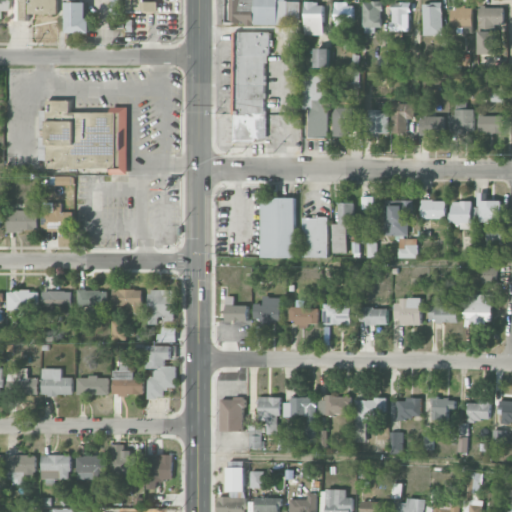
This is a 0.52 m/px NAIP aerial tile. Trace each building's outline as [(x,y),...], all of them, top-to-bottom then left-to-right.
[(12,0),(13,21),(29,21),(29,14),(58,13),(57,0),(12,0)] [(111,0),(112,14),(123,15),(123,0),(111,0)] [(127,0),(127,12),(158,11),(157,1),(144,1),(144,0),(127,0)] [(226,0),(226,25),(300,25),(300,0),(226,0)] [(364,1),(363,30),(382,31),(383,1),(364,1)] [(68,33),(89,32),(89,2),(68,2),(68,33)] [(305,34),(324,35),(324,3),(305,2),(305,34)] [(410,31),(410,2),(392,3),(392,31),(410,31)] [(424,35),(443,35),(443,2),(423,3),(424,35)] [(354,3),(334,3),(335,27),(354,27),(354,3)] [(473,7),(451,7),(450,27),(463,27),(463,33),(473,33),(473,7)] [(479,24),(504,25),(504,7),(479,7),(479,24)] [(479,54),(496,54),(496,31),(478,32),(479,54)] [(233,32),(233,140),(268,140),(268,32),(233,32)] [(330,49),(315,48),(315,67),(330,68),(330,49)] [(331,139),(329,72),(303,72),(304,108),(310,108),(311,140),(331,139)] [(129,109),(72,109),(72,100),(49,100),(48,110),(41,110),(41,127),(47,127),(47,135),(40,135),(39,170),(129,171),(129,109)] [(415,102),(392,103),(393,133),(409,133),(409,119),(415,119),(415,102)] [(475,109),(467,109),(467,102),(456,102),(456,115),(450,115),(450,132),(475,133),(475,109)] [(334,135),(357,135),(356,108),(333,108),(334,135)] [(389,111),(366,111),(366,134),(388,135),(389,111)] [(420,113),(420,135),(444,134),(444,112),(420,113)] [(479,115),(479,133),(501,133),(502,116),(479,115)] [(501,200),(487,200),(487,193),(479,193),(479,223),(501,223),(501,200)] [(296,197),(261,197),(261,258),(296,258),(296,197)] [(408,236),(408,214),(414,213),(414,200),(384,200),(385,236),(408,236)] [(421,219),(446,218),(446,200),(421,200),(421,219)] [(332,224),(333,253),(347,253),(346,226),(354,226),(354,202),(338,203),(338,224),(332,224)] [(479,221),(479,203),(451,202),(450,223),(458,223),(458,229),(472,229),(472,221),(479,221)] [(63,203),(42,203),(42,230),(74,230),(73,212),(63,212),(63,203)] [(7,231),(39,231),(39,211),(7,210),(7,231)] [(361,243),(374,243),(375,214),(362,214),(361,243)] [(304,217),(303,257),(328,258),(328,218),(304,217)] [(487,245),(503,244),(502,231),(487,231),(487,245)] [(417,258),(418,239),(399,238),(398,257),(417,258)] [(483,283),(498,282),(497,268),(482,268),(483,283)] [(112,306),(128,306),(128,314),(142,314),(141,289),(112,290),(112,306)] [(174,290),(148,289),(148,324),(158,324),(158,320),(173,320),(174,290)] [(107,290),(78,290),(77,307),(95,307),(95,314),(106,314),(107,290)] [(7,291),(7,311),(39,310),(38,291),(7,291)] [(43,291),(42,314),(71,315),(72,291),(43,291)] [(466,323),(493,323),(493,294),(465,294),(466,323)] [(248,305),(235,306),(234,296),(226,297),(226,321),(248,321),(248,305)] [(254,303),(254,323),(281,322),(281,297),(263,297),(263,303),(254,303)] [(422,324),(421,299),(394,299),(394,318),(400,318),(401,325),(422,324)] [(306,308),(306,300),(296,300),(296,307),(290,306),(290,324),(318,325),(319,308),(306,308)] [(351,305),(323,305),(323,324),(351,324),(351,305)] [(430,322),(458,322),(458,306),(430,306),(430,322)] [(388,308),(360,307),(360,324),(388,324),(388,308)] [(126,339),(125,320),(111,321),(112,340),(126,339)] [(175,345),(148,345),(148,369),(154,368),(154,377),(147,378),(147,398),(164,398),(164,388),(176,388),(176,366),(166,366),(166,359),(175,359),(175,345)] [(112,370),(113,395),(144,395),(144,377),(131,377),(130,362),(119,362),(120,370),(112,370)] [(27,368),(7,368),(8,394),(39,393),(38,378),(28,378),(27,368)] [(62,369),(42,369),(42,395),(73,395),(73,377),(62,377),(62,369)] [(108,395),(109,377),(78,376),(77,394),(108,395)] [(320,414),(351,415),(351,395),(320,395),(320,414)] [(259,421),(267,421),(267,434),(277,434),(278,417),(281,417),(281,397),(259,397),(259,421)] [(396,418),(421,418),(421,397),(406,397),(406,401),(396,400),(396,418)] [(221,431),(244,431),(245,398),(222,398),(221,431)] [(283,417),(308,417),(308,425),(316,425),(317,399),(284,398),(283,417)] [(448,423),(448,408),(456,409),(456,399),(433,398),(432,422),(448,423)] [(354,442),(366,442),(367,418),(386,418),(386,399),(355,399),(354,442)] [(490,421),(490,402),(468,401),(468,420),(490,421)] [(511,401),(498,401),(498,408),(503,408),(502,422),(511,422),(511,401)] [(432,449),(433,425),(424,425),(424,448),(432,449)] [(317,426),(306,426),(306,442),(316,442),(317,426)] [(511,444),(511,442),(511,431),(493,430),(492,443),(511,444)] [(403,432),(390,432),(390,454),(403,454),(403,432)] [(263,436),(250,436),(249,448),(263,448),(263,436)] [(467,437),(459,437),(458,452),(466,452),(467,437)] [(126,445),(113,444),(112,478),(141,479),(142,453),(126,453),(126,445)] [(173,454),(149,455),(149,480),(174,480),(173,454)] [(36,455),(7,455),(7,482),(36,481),(36,455)] [(43,455),(43,485),(56,485),(56,479),(72,479),(71,455),(43,455)] [(78,479),(106,479),(105,455),(77,456),(78,479)] [(245,511),(244,467),(229,467),(229,496),(219,496),(218,511),(245,511)] [(263,488),(264,471),(251,471),(251,487),(263,488)] [(480,500),(482,473),(467,472),(466,500),(480,500)] [(321,490),(321,503),(326,503),(325,511),(352,511),(353,497),(346,497),(347,490),(321,490)] [(159,507),(175,506),(175,492),(159,493),(159,507)] [(290,499),(289,511),(317,511),(317,493),(308,493),(308,499),(290,499)] [(254,511),(280,511),(281,498),(255,497),(254,511)] [(397,503),(397,511),(424,511),(425,499),(407,498),(407,503),(397,503)] [(384,511),(385,502),(361,501),(361,511),(384,511)] [(484,502),(464,501),(463,511),(494,511),(484,511),(484,502)]
